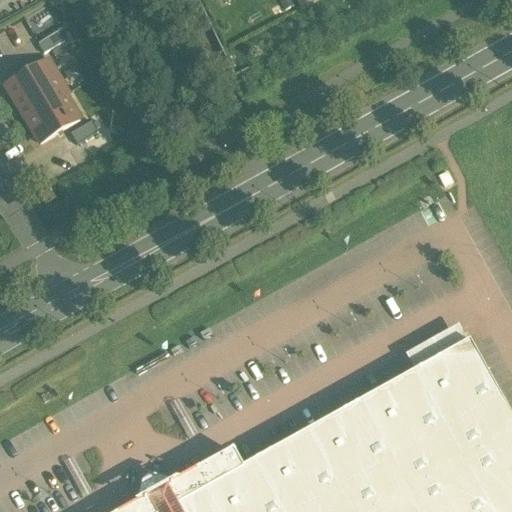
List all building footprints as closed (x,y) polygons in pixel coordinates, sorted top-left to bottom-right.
[(58,34),(38,46),(44,56),(64,44),(58,34)] [(48,63),(6,88),(40,146),(80,122),(66,99),(68,97),(48,63)] [(91,124),(71,136),(77,146),(97,134),(91,124)] [(453,184),(448,173),(439,177),(444,189),(453,184)] [(55,201),(49,191),(39,197),(45,207),(55,201)] [(232,454),(172,487),(160,484),(152,488),(143,493),(140,505),(128,511),(511,511),(511,424),(469,346),(242,472),(232,454)]
